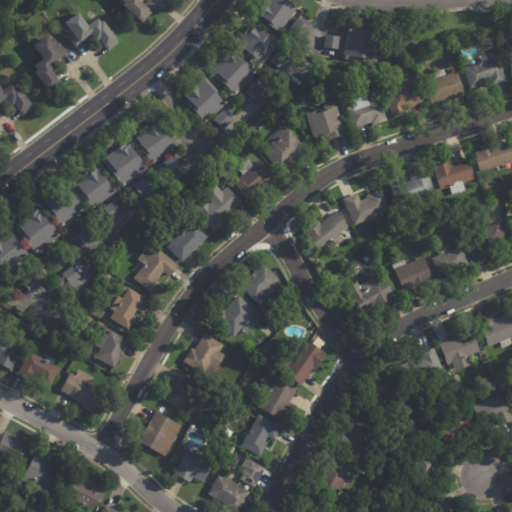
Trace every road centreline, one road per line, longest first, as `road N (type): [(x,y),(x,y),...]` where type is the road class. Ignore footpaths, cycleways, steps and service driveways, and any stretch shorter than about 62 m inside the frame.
road 1 (residential): [(511,106),(337,168),(242,241),(162,333),(99,451)]
road 2 (residential): [(511,276),(406,323),(355,360),(324,398),(262,511)]
road 3 (secondary): [(215,0),(167,55),(0,184)]
road 4 (residential): [(173,511),(119,464),(0,398)]
road 5 (residential): [(265,223),(355,360)]
road 6 (secondary): [(348,0),(473,0)]
